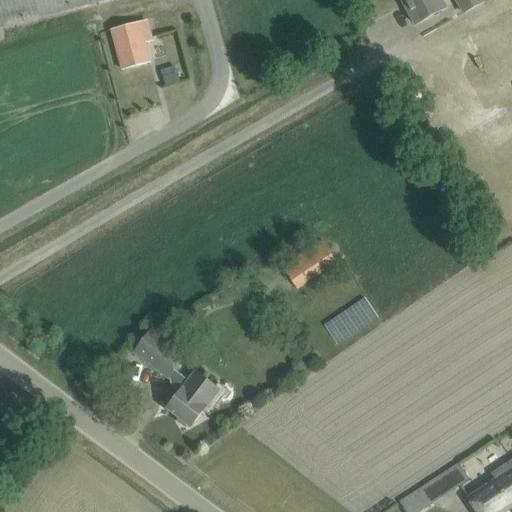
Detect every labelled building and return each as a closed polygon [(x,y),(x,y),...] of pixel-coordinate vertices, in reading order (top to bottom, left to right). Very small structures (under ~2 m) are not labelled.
[(0,0),(0,28),(105,0),(0,0)] [(402,0),(417,25),(446,9),(441,0),(402,0)] [(482,0),(457,0),(465,14),(484,3),(482,0)] [(151,63),(146,44),(154,41),(148,20),(110,30),(121,71),(151,63)] [(337,263),(322,240),(283,266),(299,290),(337,263)] [(188,357),(151,328),(133,352),(170,380),(188,357)] [(168,409),(192,427),(217,394),(203,385),(193,377),(180,393),(168,409)] [(511,462),(509,464),(492,475),(496,481),(468,499),(477,511),(506,511),(511,508),(511,462)] [(446,473),(456,489),(470,481),(459,465),(446,473)] [(424,488),(401,503),(406,511),(421,511),(434,504),(424,488)]
